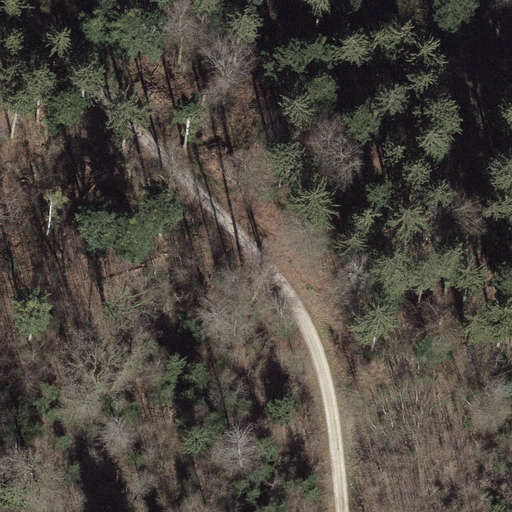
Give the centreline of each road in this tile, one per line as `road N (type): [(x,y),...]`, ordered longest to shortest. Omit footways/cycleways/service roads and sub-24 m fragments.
road 1 (track): [(8,0),(270,269),(298,309),(333,418),(341,511)]
road 2 (track): [(511,128),(453,62),(365,0)]
